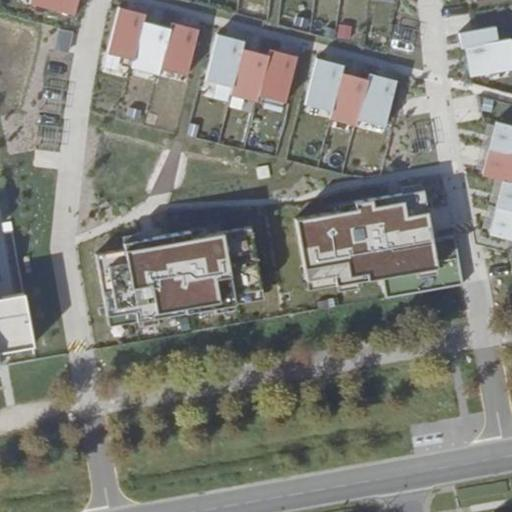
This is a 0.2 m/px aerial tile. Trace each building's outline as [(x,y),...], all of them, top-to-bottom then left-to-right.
[(32,0),(30,9),(76,21),(81,0),(32,0)] [(107,54),(187,76),(200,27),(120,5),(107,54)] [(505,23),(467,32),(479,77),(511,68),(511,37),(509,38),(505,23)] [(300,54),(219,32),(205,81),(286,103),(300,54)] [(403,82),(318,59),(305,108),(390,131),(403,82)] [(511,112),(503,110),(488,171),(511,176),(511,112)] [(511,176),(498,237),(511,240),(511,176)] [(305,205),(316,274),(462,250),(451,180),(305,205)] [(105,247),(116,317),(262,293),(251,223),(105,247)] [(0,366),(37,360),(26,295),(0,299),(0,366)]
